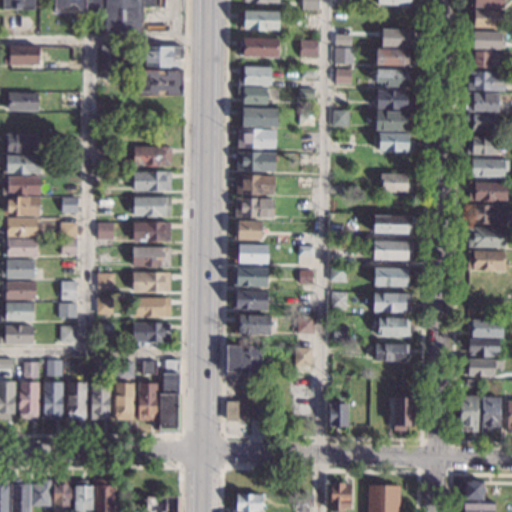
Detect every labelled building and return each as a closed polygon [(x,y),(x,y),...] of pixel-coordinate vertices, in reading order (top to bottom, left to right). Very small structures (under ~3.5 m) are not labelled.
[(34,0),(34,9),(2,9),(2,0),(34,0)] [(154,0),(154,8),(141,8),(141,34),(100,34),(100,10),(52,11),(51,0),(154,0)] [(316,0),(316,12),(298,11),(298,0),(316,0)] [(346,15),(333,15),(333,5),(347,6),(346,15)] [(408,14),(412,14),(412,26),(380,25),(381,7),(408,7),(408,14)] [(503,10),(503,26),(469,26),(470,10),(503,10)] [(278,30),(265,30),(265,31),(246,31),(246,29),(239,29),(239,11),(278,11),(278,30)] [(352,42),(334,42),(334,28),(352,28),(352,42)] [(407,39),(411,39),(411,45),(384,45),(374,45),(375,29),(382,29),(382,28),(408,28),(407,39)] [(497,48),(468,48),(468,37),(473,37),(473,30),(497,30),(497,48)] [(277,58),(238,58),(238,38),(277,39),(277,58)] [(315,58),(299,57),(299,40),(315,40),(315,58)] [(117,70),(98,70),(98,45),(117,46),(117,70)] [(37,47),(37,64),(3,64),(3,54),(8,54),(8,46),(37,47)] [(182,60),(178,60),(178,68),(143,68),(143,46),(182,47),(182,60)] [(352,63),(333,63),(333,48),(352,48),(352,63)] [(407,58),(410,58),(410,66),(374,66),(374,48),(407,49),(407,58)] [(489,68),(467,67),(467,51),(490,51),(489,68)] [(270,85),(237,85),(237,67),(270,67),(270,85)] [(315,79),(300,79),(300,68),(315,68),(315,79)] [(408,78),(410,78),(410,87),(382,87),(382,83),(374,82),(374,69),(408,70),(408,78)] [(181,95),(137,95),(137,70),(181,71),(181,95)] [(39,89),(2,89),(2,71),(39,71),(39,89)] [(349,84),(333,83),(333,71),(349,71),(349,84)] [(503,91),(467,91),(467,72),(504,72),(503,91)] [(265,87),(265,95),(268,95),(267,100),(265,100),(265,105),(241,104),(241,98),(236,98),(236,86),(265,87)] [(312,99),(297,99),(297,88),(313,88),(312,99)] [(407,100),(411,100),(411,110),(374,109),(375,90),(407,91),(407,100)] [(37,112),(6,111),(6,103),(2,103),(3,93),(37,93),(37,112)] [(498,112),(465,112),(465,93),(498,94),(498,112)] [(170,115),(133,115),(133,96),(136,96),(170,96),(170,115)] [(275,127),(240,126),(240,107),(275,108),(275,127)] [(298,111),(312,111),(312,127),(292,127),(292,109),(298,109),(298,111)] [(348,127),(330,126),(330,110),(348,111),(348,127)] [(411,122),(407,121),(407,130),(383,130),(383,131),(374,131),(374,112),(411,113),(411,122)] [(38,114),(38,124),(32,124),(32,131),(2,131),(2,122),(6,122),(6,114),(38,114)] [(498,127),(494,127),(494,132),(471,132),(471,124),(465,124),(465,114),(499,115),(498,127)] [(274,148),(260,148),(260,150),(247,150),(247,148),(236,148),(236,129),(274,129),(274,148)] [(407,140),(412,140),(412,152),(376,151),(377,133),(407,133),(407,140)] [(37,134),(37,152),(5,152),(5,144),(1,144),(1,134),(37,134)] [(495,155),(465,154),(465,144),(470,144),(470,136),(495,137),(495,155)] [(169,166),(132,166),(132,147),(169,148),(169,166)] [(273,172),(235,171),(235,151),(274,152),(273,172)] [(37,173),(28,173),(28,175),(10,175),(10,173),(1,173),(1,154),(37,154),(37,173)] [(76,171),(60,171),(60,156),(76,156),(76,171)] [(507,172),(502,172),(502,177),(467,176),(467,159),(507,160),(507,172)] [(169,191),(132,191),(132,172),(169,172),(169,191)] [(406,174),(406,182),(410,182),(410,193),(380,193),(380,184),(378,184),(378,173),(406,174)] [(273,195),(258,195),(258,196),(248,196),(248,194),(235,194),(235,175),(273,175),(273,195)] [(38,195),(1,194),(1,176),(37,176),(38,176),(38,195)] [(310,188),(296,188),(296,177),(310,177),(310,188)] [(506,201),(490,201),(490,203),(481,202),(481,201),(467,201),(468,181),(506,182),(506,201)] [(38,197),(38,216),(1,216),(1,197),(38,197)] [(76,213),(60,213),(60,197),(76,197),(76,213)] [(169,216),(131,215),(131,211),(128,211),(128,204),(132,204),(132,197),(169,197),(169,216)] [(273,218),(258,218),(258,219),(247,219),(247,217),(234,217),(234,198),(273,198),(273,218)] [(505,224),(492,224),(492,225),(480,225),(480,224),(467,224),(467,205),(506,205),(505,224)] [(411,226),(406,226),(406,234),(372,234),(373,214),(412,215),(411,226)] [(35,236),(5,236),(5,228),(1,228),(1,218),(35,218),(35,236)] [(260,240),(232,239),(232,220),(260,221),(260,240)] [(169,241),(131,241),(131,222),(169,223),(169,241)] [(75,238),(58,238),(58,223),(75,223),(75,238)] [(111,239),(96,239),(96,223),(111,223),(111,239)] [(344,238),(328,238),(328,223),(345,224),(344,238)] [(503,248),(467,247),(467,227),(503,227),(503,248)] [(36,256),(5,256),(5,248),(1,248),(1,239),(36,239),(36,256)] [(75,255),(59,254),(60,239),(75,239),(75,255)] [(411,260),(372,260),(372,240),(375,240),(411,241),(411,260)] [(267,246),(267,264),(232,263),(232,245),(267,246)] [(311,256),(296,256),(297,245),(312,246),(311,256)] [(169,266),(131,266),(131,247),(169,248),(169,266)] [(345,265),(327,265),(327,250),(345,251),(345,265)] [(503,271),(466,270),(466,251),(503,251),(503,271)] [(33,279),(5,279),(5,276),(0,276),(0,262),(5,262),(4,260),(33,260),(33,279)] [(266,287),(231,287),(231,267),(266,268),(266,287)] [(343,282),(328,282),(328,267),(344,268),(343,282)] [(409,277),(404,277),(404,287),(373,286),(373,267),(409,268),(409,277)] [(311,271),(310,284),(298,283),(298,271),(311,271)] [(168,292),(131,292),(131,272),(169,273),(168,292)] [(112,289),(95,289),(95,273),(112,274),(112,289)] [(34,300),(4,300),(4,290),(0,290),(0,281),(34,281),(34,300)] [(75,282),(74,300),(59,300),(59,281),(75,282)] [(265,310),(246,310),(245,311),(240,311),(239,309),(231,309),(232,290),(266,291),(265,310)] [(345,308),(329,308),(329,293),(345,293),(345,308)] [(410,312),(377,312),(377,314),(372,314),(372,293),(410,293),(410,312)] [(111,315),(94,314),(94,298),(111,298),(111,315)] [(168,317),(131,317),(131,298),(168,298),(168,317)] [(31,321),(0,321),(0,302),(32,303),(31,321)] [(74,319),(58,318),(58,303),(74,304),(74,319)] [(269,335),(256,335),(256,336),(236,335),(236,323),(233,323),(233,315),(269,315),(269,335)] [(313,317),(312,334),(296,334),(296,316),(313,317)] [(408,336),(376,336),(377,316),(408,317),(408,336)] [(501,338),(469,338),(469,329),(465,329),(465,319),(501,320),(501,338)] [(168,342),(131,342),(131,323),(168,323),(168,342)] [(112,335),(96,335),(96,324),(111,324),(112,335)] [(32,326),(32,345),(0,344),(0,333),(3,333),(3,325),(32,326)] [(74,327),(74,342),(59,342),(59,326),(74,327)] [(345,341),(331,341),(331,326),(345,326),(345,341)] [(498,340),(498,358),(474,357),(474,356),(467,356),(467,339),(498,340)] [(407,354),(404,354),(404,361),(372,361),(373,343),(407,343),(407,354)] [(259,373),(224,372),(224,346),(260,346),(259,373)] [(310,366),(294,366),(294,347),(310,348),(310,366)] [(11,369),(0,368),(0,358),(11,358),(11,369)] [(84,373),(75,373),(75,358),(85,358),(84,373)] [(101,358),(101,373),(86,373),(86,358),(101,358)] [(154,374),(141,374),(141,360),(154,361),(154,374)] [(178,432),(158,432),(158,394),(161,394),(161,374),(164,374),(164,360),(178,360),(178,432)] [(501,369),(494,369),(494,376),(463,376),(464,367),(467,367),(467,360),(502,360),(501,369)] [(59,377),(44,377),(44,361),(59,361),(59,377)] [(132,378),(117,378),(117,361),(131,361),(132,361),(132,378)] [(36,378),(22,378),(22,363),(36,363),(36,378)] [(344,376),(344,385),(331,385),(331,375),(344,376)] [(13,420),(0,420),(0,381),(14,382),(13,420)] [(37,420),(18,419),(19,382),(37,382),(37,420)] [(61,420),(41,420),(42,382),(61,382),(61,420)] [(109,383),(108,420),(89,420),(90,382),(109,383)] [(84,419),(66,419),(66,383),(85,383),(84,419)] [(132,420),(113,420),(113,383),(133,383),(132,420)] [(155,420),(136,420),(137,383),(156,384),(155,420)] [(268,420),(251,419),(251,392),(268,392),(268,420)] [(477,432),(458,432),(458,395),(478,396),(477,432)] [(412,425),(405,425),(405,430),(392,430),(392,397),(412,398),(412,425)] [(498,428),(490,428),(490,432),(480,432),(481,397),(499,397),(498,428)] [(237,421),(225,421),(225,402),(237,402),(237,421)] [(346,427),(339,427),(339,429),(333,429),(333,427),(328,427),(328,404),(346,405),(346,427)] [(20,484),(30,484),(29,511),(9,511),(10,479),(20,479),(20,484)] [(49,507),(31,506),(32,485),(41,485),(41,479),(49,480),(49,507)] [(69,511),(51,511),(52,479),(69,479),(69,511)] [(113,494),(115,494),(114,508),(112,508),(112,511),(93,511),(93,480),(113,480),(113,494)] [(483,500),(458,500),(458,480),(483,480),(483,500)] [(88,485),(91,485),(91,510),(89,510),(89,511),(73,511),(74,481),(88,481),(88,485)] [(349,508),(344,508),(344,511),(329,511),(330,482),(349,482),(349,508)] [(397,511),(365,511),(366,486),(398,487),(397,511)] [(261,511),(231,511),(231,501),(235,501),(236,494),(261,494),(261,511)] [(176,511),(144,511),(145,497),(153,497),(153,504),(161,504),(161,497),(177,497),(176,511)] [(493,511),(458,511),(459,502),(494,502),(493,511)]
